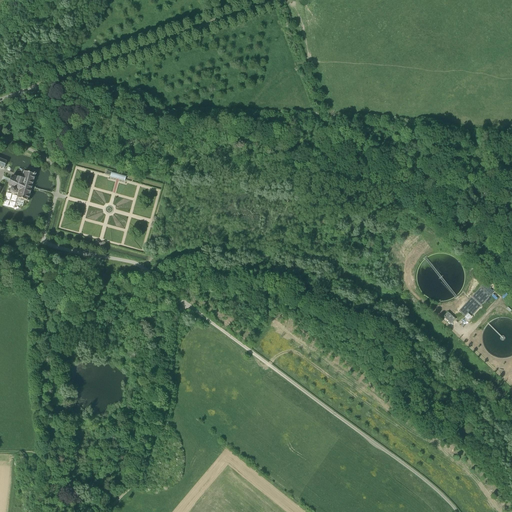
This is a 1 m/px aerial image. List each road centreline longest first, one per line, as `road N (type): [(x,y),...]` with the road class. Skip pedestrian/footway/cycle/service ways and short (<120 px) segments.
road 1 (unclassified): [(456,511),(439,491),(139,266),(48,244),(53,167),(0,137)]
road 2 (unclassified): [(0,101),(279,0)]
road 3 (track): [(160,425),(184,301)]
